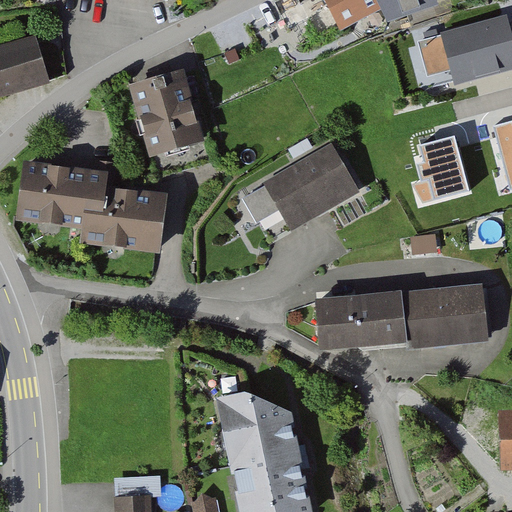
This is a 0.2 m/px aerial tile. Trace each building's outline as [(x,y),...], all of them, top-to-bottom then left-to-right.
[(334,0),(349,29),(388,10),(383,0),(334,0)] [(444,0),(383,0),(388,10),(396,26),(446,5),(444,0)] [(511,46),(506,22),(420,43),(432,89),(511,68),(511,46)] [(46,42),(0,53),(0,99),(57,85),(46,42)] [(189,71),(134,87),(155,159),(210,144),(189,71)] [(365,195),(337,145),(267,185),(295,234),(365,195)] [(115,177),(29,166),(22,219),(86,228),(84,247),(165,257),(173,197),(114,189),(115,177)] [(344,298),(323,300),(328,350),(413,342),(413,350),(498,343),(493,285),(386,295),(344,298)] [(256,395),(226,401),(244,511),(319,511),(298,414),(256,395)] [(168,479),(118,480),(118,511),(157,511),(157,500),(169,500),(168,479)] [(222,511),(219,498),(194,504),(196,511),(222,511)]
